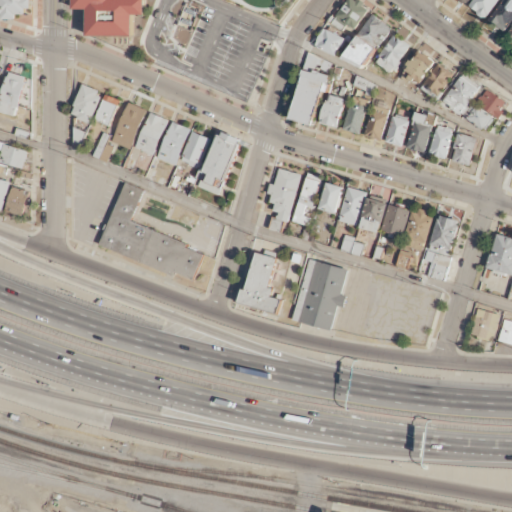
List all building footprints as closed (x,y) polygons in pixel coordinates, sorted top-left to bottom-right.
[(134,36),(134,15),(145,15),(145,0),(74,0),(74,10),(88,10),(87,35),(134,36)] [(358,28),(369,6),(355,0),(347,0),(339,18),(358,28)] [(475,0),(469,9),(487,20),(499,0),(475,0)] [(511,20),(511,0),(509,0),(491,23),(503,32),(511,20)] [(357,36),(377,51),(393,30),(373,15),(357,36)] [(411,46),(394,35),(376,65),(393,75),(411,46)] [(401,78),(418,89),(435,61),(418,51),(401,78)] [(423,87),(439,97),(454,75),(438,65),(423,87)] [(0,102),(0,112),(17,117),(27,76),(7,71),(0,102)] [(483,88),(461,75),(443,105),(488,133),(506,103),(483,88)] [(132,150),(148,110),(128,102),(112,142),(132,150)] [(170,120),(152,112),(136,148),(155,156),(170,120)] [(437,118),(418,112),(406,149),(425,155),(437,118)] [(193,129),(174,121),(158,158),(176,167),(193,129)] [(430,155),(445,160),(454,131),(439,126),(430,155)] [(181,161),(198,169),(212,139),(195,131),(181,161)] [(478,139),(459,134),(451,162),(470,167),(478,139)] [(302,174),(275,167),(267,197),(277,199),(269,229),(286,233),(302,174)] [(11,182),(0,178),(0,209),(4,211),(11,182)] [(133,223),(147,189),(126,180),(99,245),(193,284),(206,253),(133,223)] [(335,215),(344,187),(328,182),(319,209),(335,215)] [(338,220),(356,226),(367,193),(349,187),(338,220)] [(487,271),(511,275),(511,237),(495,234),(487,271)] [(278,314),(281,299),(270,296),(280,254),(254,248),(241,305),(278,314)] [(292,321),(331,331),(336,308),(340,309),(350,269),(308,258),(292,321)] [(493,342),(500,315),(478,309),(471,336),(493,342)] [(500,337),(511,340),(511,320),(506,319),(500,337)]
